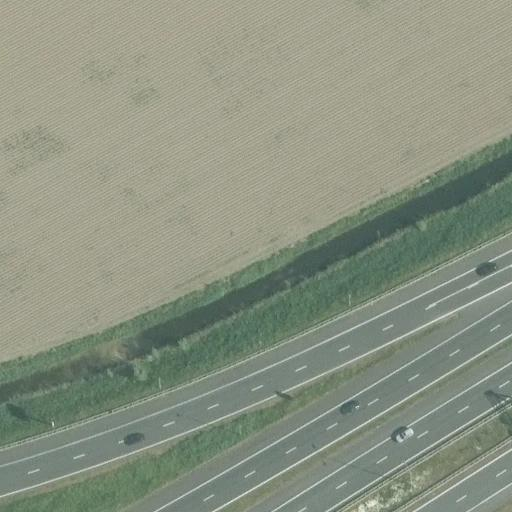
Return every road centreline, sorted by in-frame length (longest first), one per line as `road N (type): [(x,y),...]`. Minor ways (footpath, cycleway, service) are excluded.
road 1 (motorway): [(511,265),(265,384),(0,481)]
road 2 (motorway): [(511,319),(184,511)]
road 3 (motorway): [(511,380),(300,511)]
